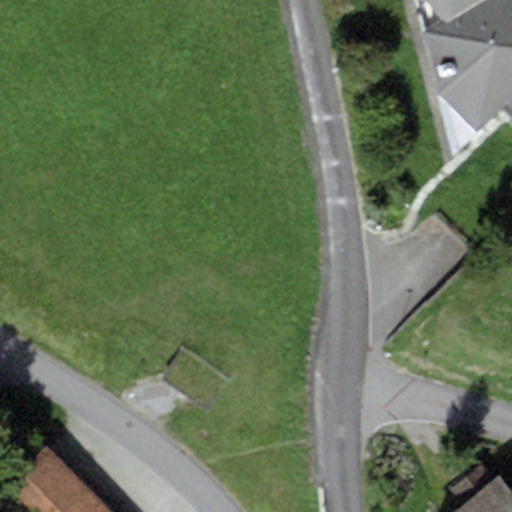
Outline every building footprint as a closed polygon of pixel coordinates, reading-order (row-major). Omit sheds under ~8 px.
[(412,0),(420,32),(477,0),(412,0)] [(511,0),(477,0),(420,32),(453,154),(511,97),(511,0)] [(228,379),(184,348),(162,378),(206,410),(228,379)] [(112,511),(49,447),(1,494),(18,511),(112,511)] [(511,511),(511,507),(492,483),(456,511),(511,511)]
